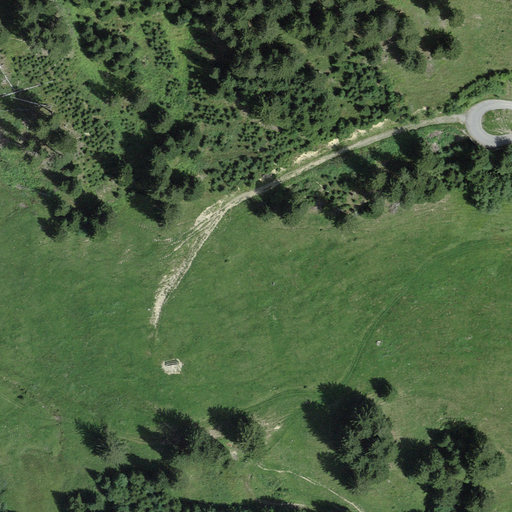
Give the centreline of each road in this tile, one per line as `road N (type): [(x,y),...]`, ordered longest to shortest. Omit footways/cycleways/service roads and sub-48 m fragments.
road 1 (track): [(154,442),(146,379),(157,313),(217,216),(391,132),(474,120)]
road 2 (track): [(331,395),(284,395),(154,442),(41,415),(0,394)]
road 3 (track): [(331,395),(370,329),(432,262),(511,239)]
